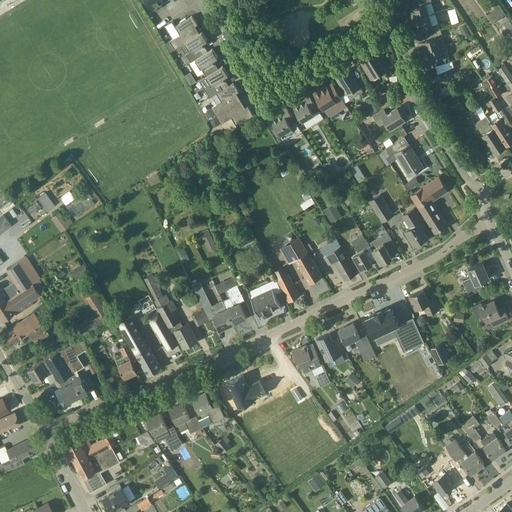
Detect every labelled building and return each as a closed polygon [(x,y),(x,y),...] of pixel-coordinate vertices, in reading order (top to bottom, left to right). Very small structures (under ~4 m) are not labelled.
[(161,0),(145,0),(148,3),(149,2),(153,8),(163,2),(161,0)] [(408,10),(411,20),(430,15),(426,4),(432,2),(431,0),(418,0),(412,2),(414,8),(408,10)] [(493,23),(507,15),(501,5),(488,13),(493,23)] [(449,10),(450,17),(457,15),(455,8),(449,10)] [(430,15),(411,20),(415,31),(421,29),(423,35),(441,29),(439,24),(439,23),(433,25),(430,15)] [(181,35),(171,41),(176,49),(181,46),(186,43),(186,42),(198,35),(194,28),(198,25),(193,16),(187,19),(186,18),(181,22),(181,23),(176,26),(181,35)] [(511,21),(500,29),(506,38),(511,33),(511,21)] [(441,29),(423,35),(425,40),(418,42),(422,53),(446,45),(441,29)] [(203,43),(208,41),(203,32),(198,35),(186,42),(186,43),(181,46),(191,62),(208,52),(205,46),(205,45),(204,45),(203,43)] [(446,45),(422,53),(425,64),(449,56),(446,45)] [(196,59),(202,68),(207,76),(219,69),(215,62),(215,63),(214,61),(219,58),(213,49),(208,52),(196,59)] [(372,55),(361,62),(372,79),(389,68),(381,55),(375,59),(372,55)] [(442,72),(455,68),(452,61),(439,65),(442,72)] [(511,90),(511,75),(505,65),(498,70),(511,90)] [(207,76),(212,85),(217,93),(230,86),(226,79),(225,80),(224,78),(229,75),(224,66),(219,69),(207,76)] [(364,90),(361,85),(351,70),(350,70),(338,78),(337,78),(347,94),(350,99),(364,90)] [(428,80),(431,85),(442,77),(439,72),(428,80)] [(465,82),(470,79),(467,75),(466,73),(461,76),(463,78),(465,82)] [(490,77),(484,81),(495,98),(501,94),(495,84),(496,84),(491,76),(490,77)] [(217,116),(242,101),(241,100),(239,102),(235,95),(240,92),(234,83),(230,86),(217,93),(222,102),(212,108),(217,116)] [(340,110),(347,105),(333,83),(327,87),(326,85),(321,88),(320,87),(313,91),(324,109),(329,116),(340,110)] [(442,100),(451,94),(446,86),(441,89),(442,91),(438,94),(442,100)] [(295,116),(299,123),(302,121),(303,122),(314,115),(314,114),(319,111),(309,94),(299,100),(300,102),(293,106),(298,114),(295,116)] [(365,100),(373,113),(381,108),(375,99),(373,95),(365,100)] [(496,113),(502,109),(494,98),(489,101),(496,113)] [(242,101),(217,116),(222,124),(232,118),(237,126),(254,115),(249,106),(244,109),(240,102),(242,101)] [(484,111),(479,103),(473,107),(477,115),(484,111)] [(291,126),(296,123),(287,107),(279,112),(280,114),(271,119),(277,128),(274,129),(278,136),(281,134),(281,135),(293,128),(291,126)] [(398,107),(388,113),(385,108),(374,114),(380,125),(387,122),(391,129),(405,120),(398,107)] [(205,111),(209,118),(215,115),(211,108),(205,111)] [(497,152),(506,146),(492,123),(487,116),(475,123),(493,152),(497,152)] [(210,121),(214,127),(220,124),(217,118),(210,121)] [(492,123),(506,146),(511,142),(511,135),(501,118),(492,123)] [(399,130),(403,136),(408,133),(404,127),(399,130)] [(404,136),(382,150),(397,173),(405,168),(409,176),(424,167),(410,144),(409,145),(404,136)] [(365,150),(371,146),(366,139),(364,141),(362,140),(359,142),(358,145),(360,147),(363,148),(365,150)] [(323,165),(330,178),(337,174),(330,161),(323,165)] [(253,181),(263,176),(258,165),(247,170),(253,181)] [(366,179),(357,165),(351,169),(359,183),(366,179)] [(283,177),(294,170),(292,166),(280,172),(283,177)] [(221,174),(214,177),(217,184),(224,181),(221,174)] [(447,225),(432,200),(448,190),(439,176),(411,195),(435,232),(447,225)] [(410,189),(415,186),(411,180),(406,183),(410,189)] [(317,197),(321,191),(318,188),(313,194),(317,197)] [(342,195),(345,202),(354,197),(350,190),(342,195)] [(66,204),(74,198),(69,191),(63,196),(64,198),(62,199),(66,204)] [(45,192),(37,198),(47,210),(55,205),(45,192)] [(383,221),(393,214),(380,194),(370,200),(383,221)] [(304,208),(315,202),(312,197),(302,203),(304,208)] [(0,207),(0,209),(3,213),(15,204),(11,199),(0,207)] [(343,216),(335,203),(324,210),(331,223),(343,216)] [(414,209),(404,216),(411,228),(406,231),(415,245),(428,237),(423,229),(426,227),(414,209)] [(51,218),(61,232),(70,225),(69,225),(73,222),(67,215),(64,217),(60,212),(51,218)] [(0,215),(0,233),(11,225),(3,214),(0,215)] [(236,248),(255,239),(250,229),(231,238),(236,248)] [(211,233),(203,237),(210,252),(218,248),(211,233)] [(377,258),(373,250),(366,238),(364,239),(362,236),(353,242),(359,251),(353,255),(361,270),(369,266),(368,264),(377,258)] [(322,275),(308,252),(299,237),(281,248),(291,262),(296,259),(300,266),(310,283),(322,275)] [(357,273),(337,238),(321,248),(325,255),(324,255),(330,264),(335,261),(346,279),(357,273)] [(373,250),(377,258),(381,264),(389,260),(388,258),(399,251),(391,238),(373,250)] [(309,243),(305,246),(309,253),(313,250),(309,243)] [(176,251),(180,257),(187,253),(183,247),(176,251)] [(32,282),(19,262),(7,269),(15,281),(21,290),(32,282)] [(482,289),(479,282),(491,277),(491,276),(490,277),(483,262),(469,269),(472,277),(463,281),(469,295),(482,289)] [(88,272),(83,264),(70,272),(75,281),(88,272)] [(183,325),(177,313),(175,309),(178,308),(174,299),(171,300),(167,294),(164,295),(153,274),(145,278),(156,300),(155,300),(159,308),(165,320),(168,326),(171,332),(175,330),(184,347),(197,340),(189,323),(183,325)] [(288,274),(286,275),(278,279),(289,302),(300,296),(288,274)] [(1,290),(0,289),(0,303),(20,290),(21,290),(15,281),(1,290)] [(20,290),(0,303),(0,318),(1,320),(13,312),(15,315),(32,304),(32,300),(41,295),(32,282),(21,290),(20,290)] [(192,285),(200,302),(207,299),(199,282),(192,285)] [(229,303),(225,305),(234,323),(246,317),(240,303),(245,301),(237,284),(227,289),(231,297),(229,303)] [(281,305),(273,288),(251,298),(259,316),(281,305)] [(434,297),(428,300),(424,289),(410,296),(416,309),(424,305),(428,315),(440,309),(434,297)] [(82,335),(111,316),(95,291),(85,298),(95,314),(76,325),(82,335)] [(142,305),(153,300),(150,292),(138,297),(142,305)] [(210,306),(207,299),(200,302),(205,312),(212,309),(210,306)] [(234,323),(225,305),(223,300),(210,306),(212,309),(212,311),(221,329),(234,323)] [(477,317),(484,314),(487,322),(491,320),(494,326),(509,319),(505,310),(500,312),(494,300),(483,305),(482,302),(472,306),(477,317)] [(397,336),(404,351),(425,342),(413,317),(399,324),(391,306),(383,310),(383,309),(381,310),(377,311),(375,312),(376,314),(366,318),(375,336),(390,329),(393,336),(396,334),(397,336)] [(455,312),(454,321),(464,322),(465,314),(455,312)] [(48,335),(34,313),(1,334),(9,345),(29,332),(36,342),(48,335)] [(355,339),(361,353),(365,361),(376,356),(367,336),(361,338),(354,322),(339,329),(346,343),(355,339)] [(160,367),(148,344),(140,330),(127,337),(148,374),(160,367)] [(169,330),(159,336),(167,349),(176,344),(169,330)] [(89,344),(99,339),(96,333),(86,338),(89,344)] [(317,339),(327,360),(345,352),(340,341),(334,343),(330,333),(317,339)] [(84,338),(77,342),(83,351),(89,347),(84,338)] [(76,340),(57,352),(69,374),(67,375),(71,382),(73,381),(80,395),(87,392),(79,375),(77,376),(74,371),(69,359),(77,355),(77,354),(83,351),(77,342),(76,340)] [(439,365),(450,360),(442,343),(431,348),(439,365)] [(121,347),(125,355),(116,359),(125,378),(138,372),(133,363),(137,361),(129,344),(121,347)] [(323,364),(314,344),(308,346),(307,344),(292,351),(299,364),(300,363),(305,373),(323,364)] [(389,351),(377,355),(382,366),(393,361),(389,351)] [(58,381),(61,387),(59,387),(66,401),(80,395),(73,381),(71,382),(67,375),(69,374),(57,352),(45,359),(48,363),(48,364),(52,371),(58,381)] [(493,363),(486,353),(479,358),(486,367),(493,363)] [(387,369),(393,383),(421,371),(415,357),(387,369)] [(27,370),(34,382),(52,371),(48,364),(48,363),(45,359),(27,370)] [(458,371),(459,372),(462,376),(468,370),(465,368),(465,367),(458,371)] [(462,376),(471,385),(477,379),(468,370),(462,376)] [(105,383),(114,379),(111,372),(102,376),(105,383)] [(360,379),(351,372),(344,380),(353,388),(360,379)] [(326,373),(317,377),(321,386),(331,382),(326,373)] [(243,375),(227,382),(238,407),(254,400),(253,398),(266,393),(260,380),(248,385),(243,375)] [(59,387),(56,381),(43,387),(46,394),(59,387)] [(509,400),(495,381),(487,386),(501,406),(509,400)] [(464,388),(460,382),(454,386),(457,392),(464,388)] [(298,401),(303,398),(297,388),(291,391),(298,401)] [(220,406),(214,409),(206,391),(193,397),(202,417),(210,414),(214,422),(225,417),(220,406)] [(3,397),(0,398),(0,414),(9,409),(3,397)] [(197,417),(192,419),(183,402),(170,408),(180,430),(188,426),(191,433),(202,428),(197,417)] [(410,408),(415,415),(420,412),(415,405),(410,408)] [(511,413),(510,410),(498,418),(495,413),(493,415),(491,413),(487,416),(495,427),(500,423),(506,430),(505,431),(511,440),(511,413)] [(0,432),(20,423),(14,411),(0,417),(0,432)] [(147,419),(154,433),(157,439),(164,435),(168,444),(180,439),(174,428),(169,430),(161,413),(147,419)] [(462,424),(467,431),(474,427),(479,423),(473,416),(462,424)] [(390,433),(397,428),(392,421),(385,426),(390,433)] [(481,437),(474,427),(467,431),(475,442),(481,437)] [(154,440),(147,431),(137,436),(140,443),(147,445),(154,440)] [(493,432),(488,436),(481,440),(485,446),(484,446),(493,458),(506,448),(493,432)] [(90,458),(117,445),(111,434),(92,445),(71,456),(76,466),(90,458)] [(67,447),(71,456),(92,445),(86,435),(68,445),(67,447)] [(226,435),(216,444),(223,453),(231,446),(227,442),(230,440),(226,435)] [(29,439),(7,450),(5,445),(0,447),(0,459),(2,463),(0,463),(0,467),(2,472),(24,463),(21,457),(34,450),(29,439)] [(468,456),(466,453),(456,439),(446,446),(456,459),(460,457),(463,460),(462,460),(471,473),(484,464),(475,451),(468,456)] [(94,490),(107,483),(101,472),(120,462),(113,448),(91,459),(90,458),(76,466),(83,478),(83,477),(89,489),(93,488),(94,490)] [(160,463),(165,460),(162,454),(157,458),(160,463)] [(432,463),(427,456),(421,460),(426,467),(432,463)] [(432,477),(425,468),(424,466),(417,472),(425,482),(432,477)] [(433,481),(443,494),(453,486),(448,480),(450,479),(441,467),(436,471),(440,476),(433,481)] [(178,475),(173,468),(155,481),(160,488),(177,476),(178,475)] [(384,471),(376,477),(384,489),(390,485),(389,483),(392,481),(384,471)] [(318,473),(308,480),(312,486),(322,479),(318,473)] [(162,489),(164,493),(182,482),(179,478),(170,484),(162,489)] [(112,511),(130,502),(122,487),(104,498),(111,511),(112,511)] [(415,495),(408,500),(401,490),(395,494),(407,511),(417,511),(424,507),(415,495)] [(338,499),(342,504),(348,500),(341,491),(335,495),(338,499)] [(135,511),(142,508),(142,509),(153,503),(161,498),(157,492),(149,497),(128,509),(130,511),(135,511)] [(391,511),(380,497),(362,511),(391,511)] [(287,507),(282,500),(276,505),(281,511),(287,507)] [(52,511),(48,503),(34,510),(33,508),(25,511),(52,511)] [(511,511),(511,509),(507,503),(496,511),(511,511)]
